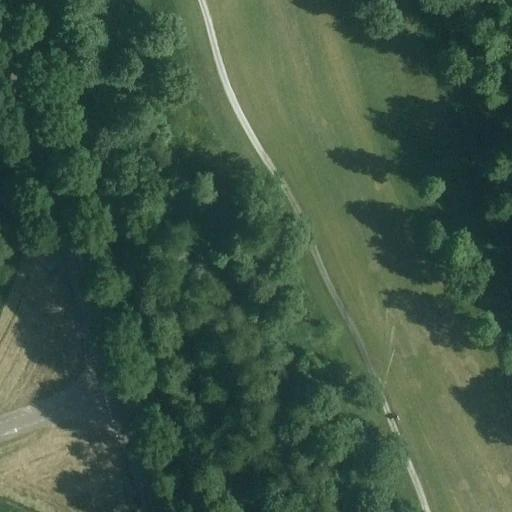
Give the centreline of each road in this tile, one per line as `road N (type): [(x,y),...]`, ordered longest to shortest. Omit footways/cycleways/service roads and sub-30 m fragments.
road 1 (tertiary): [(121,396),(5,0)]
road 2 (tertiary): [(0,436),(121,396)]
road 3 (tertiary): [(156,511),(121,396)]
